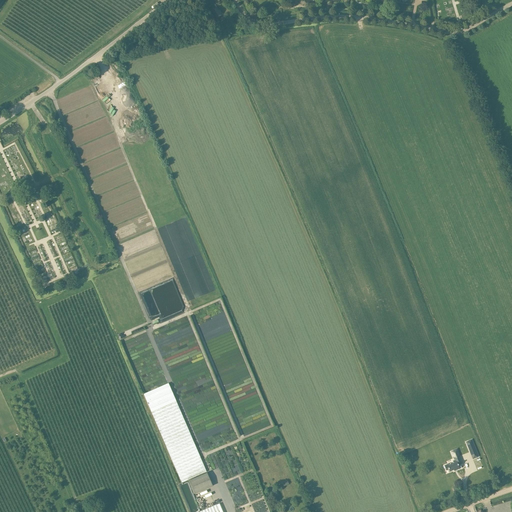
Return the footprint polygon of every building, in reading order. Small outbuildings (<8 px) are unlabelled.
[(217,18),(222,15),(221,13),(220,11),(219,11),(218,10),(217,10),(216,8),(212,10),(217,18)] [(151,317),(153,324),(161,321),(159,314),(151,317)] [(168,383),(144,394),(181,483),(206,472),(168,383)] [(479,457),(476,450),(472,440),(466,442),(470,453),(472,459),(479,457)] [(458,465),(462,463),(458,453),(454,455),(457,462),(448,466),(447,465),(444,466),(446,471),(449,469),(449,472),(453,470),(454,471),(460,469),(458,465)] [(188,481),(194,494),(212,486),(207,473),(188,481)]
